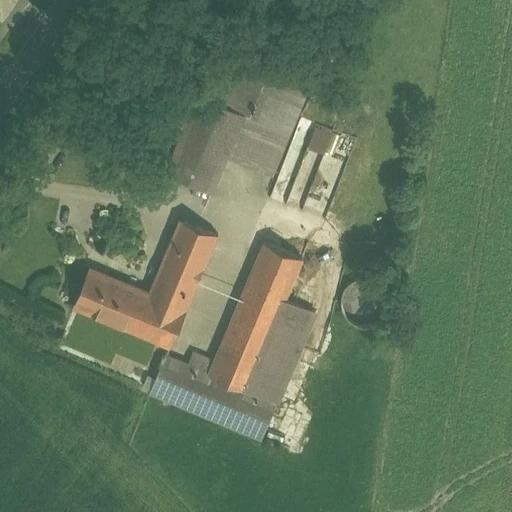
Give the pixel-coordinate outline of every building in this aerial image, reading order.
[(308,85),(230,53),(212,98),(246,112),(231,150),(250,157),(248,163),(272,173),(308,85)] [(212,98),(173,83),(160,114),(185,124),(166,171),(214,191),(231,150),(246,112),(212,98)] [(303,147),(322,153),(330,128),(312,122),(303,147)] [(150,292),(134,329),(172,345),(219,233),(181,217),(150,292)] [(266,241),(216,360),(195,352),(190,364),(277,401),(315,310),(286,298),(303,256),(266,241)] [(150,292),(90,267),(75,305),(134,329),(150,292)] [(376,278),(371,276),(366,276),(360,277),(356,278),(352,281),(350,283),(347,285),(345,288),(344,290),(343,292),(342,295),(342,299),(342,301),(342,305),(343,307),(344,310),(346,314),(349,318),(350,319),(353,321),(356,324),(360,325),(364,326),(368,326),(374,325),(376,324),(380,322),(384,319),(386,317),(389,313),(391,309),(392,306),(392,303),(392,300),(391,295),(390,292),(389,289),(388,287),(386,284),(384,282),(381,280),(376,278)] [(190,364),(166,355),(151,391),(262,437),(277,401),(190,364)]
